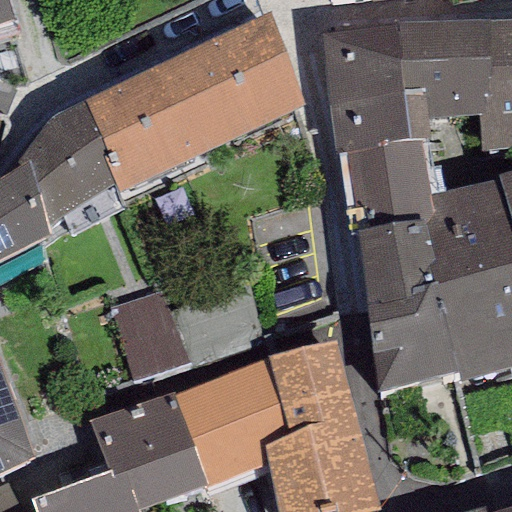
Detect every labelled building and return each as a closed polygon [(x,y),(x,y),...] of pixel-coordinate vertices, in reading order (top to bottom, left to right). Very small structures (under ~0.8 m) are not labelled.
[(7,0),(0,0),(0,26),(15,21),(7,0)] [(270,12),(83,101),(114,185),(117,193),(305,105),(270,12)] [(511,20),(394,25),(403,90),(422,90),(428,118),(480,114),(479,156),(511,155),(511,20)] [(328,96),(403,90),(394,25),(317,35),(328,96)] [(328,96),(336,154),(347,152),(420,141),(430,139),(428,118),(422,90),(403,90),(328,96)] [(34,142),(28,162),(46,229),(62,216),(114,185),(83,101),(51,118),(34,142)] [(428,195),(420,141),(347,152),(356,231),(425,221),(432,220),(428,195)] [(0,266),(50,241),(46,229),(28,162),(0,179),(0,266)] [(511,173),(496,178),(511,227),(511,173)] [(425,221),(437,285),(511,263),(511,227),(496,178),(428,195),(432,220),(425,221)] [(437,285),(425,221),(356,231),(377,392),(454,372),(437,285)] [(454,372),(458,380),(511,366),(511,263),(437,285),(454,372)] [(157,380),(196,365),(170,296),(131,311),(157,380)] [(335,341),(266,357),(288,435),(266,445),(270,469),(277,511),(376,511),(380,511),(335,341)] [(266,357),(172,394),(204,485),(208,495),(270,469),(266,445),(288,435),(266,357)] [(0,475),(37,458),(0,366),(0,475)] [(172,394),(88,421),(110,472),(112,479),(124,474),(136,511),(204,485),(172,394)] [(110,472),(29,499),(33,511),(136,511),(124,474),(112,479),(110,472)]
